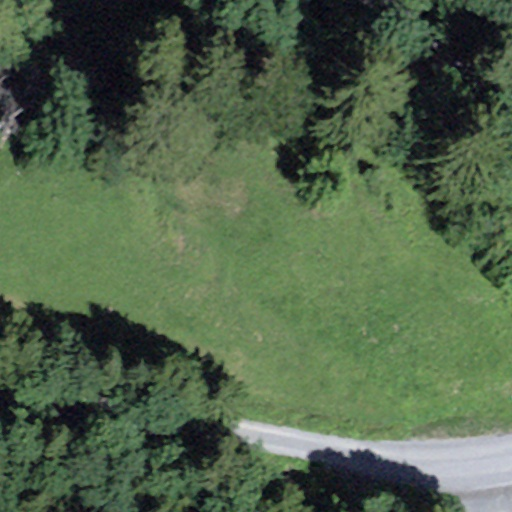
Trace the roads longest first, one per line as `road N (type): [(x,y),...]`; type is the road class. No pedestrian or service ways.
road 1 (track): [(511,451),(350,455),(0,390)]
road 2 (track): [(388,0),(511,115)]
